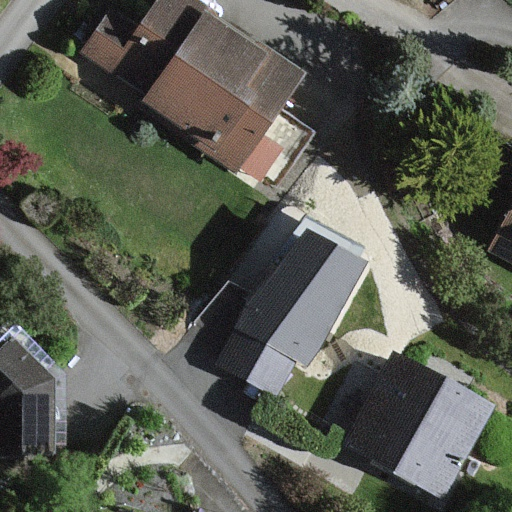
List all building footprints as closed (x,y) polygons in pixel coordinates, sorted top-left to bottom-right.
[(250,62),(164,3),(135,44),(108,25),(88,53),(148,95),(139,108),(228,170),(294,76),(258,51),(250,62)] [(511,192),(484,243),(511,258),(511,192)] [(364,263),(312,235),(252,302),(227,363),(276,388),(292,355),(309,360),(364,263)] [(74,388),(0,322),(0,448),(11,459),(74,388)] [(385,365),(371,392),(342,447),(437,495),(479,413),(385,365)]
